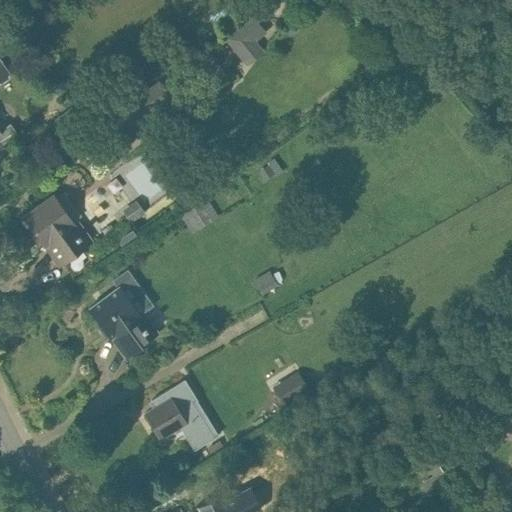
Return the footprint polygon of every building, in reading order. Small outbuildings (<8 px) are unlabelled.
[(266,31),(252,14),(224,38),(246,65),(263,50),(255,40),(266,31)] [(0,154),(2,152),(3,151),(3,149),(2,147),(1,145),(18,133),(10,122),(5,126),(0,119),(0,83),(1,83),(9,77),(10,72),(0,57),(0,154)] [(130,118),(155,100),(145,85),(119,102),(130,118)] [(76,103),(51,122),(63,140),(90,122),(76,103)] [(77,218),(73,222),(52,194),(23,215),(44,244),(47,242),(61,262),(92,239),(77,218)] [(180,215),(192,234),(219,216),(207,197),(180,215)] [(261,295),(278,285),(269,270),(252,280),(261,295)] [(144,311),(139,314),(119,286),(89,307),(110,336),(113,334),(127,353),(159,331),(144,311)] [(303,372),(277,387),(286,403),(300,394),(312,387),(303,372)] [(144,413),(160,438),(182,424),(196,447),(213,436),(192,402),(196,399),(184,379),(153,398),(157,405),(144,413)] [(209,453),(222,445),(219,440),(206,447),(209,453)] [(219,511),(215,503),(197,511),(178,511),(177,509),(171,511),(219,511)]
